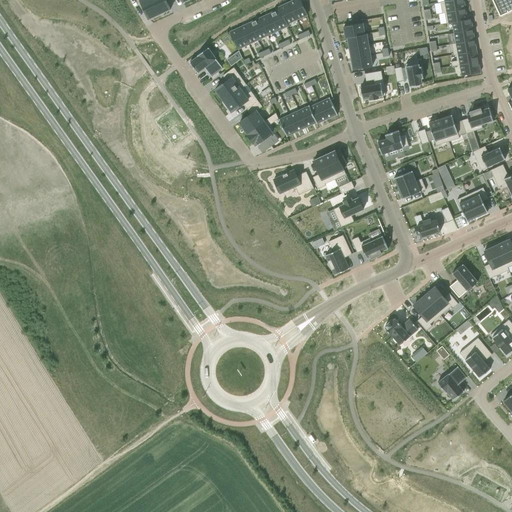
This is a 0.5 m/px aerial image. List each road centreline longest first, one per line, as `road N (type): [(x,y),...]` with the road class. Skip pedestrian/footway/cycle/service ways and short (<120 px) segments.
road 1 (secondary): [(230,340),(0,22)]
road 2 (secondary): [(0,48),(211,355)]
road 3 (residential): [(355,131),(301,156),(252,165),(152,29),(214,0)]
road 4 (track): [(196,401),(41,511)]
road 5 (secondary): [(364,511),(322,471),(267,390)]
road 6 (residential): [(355,131),(410,266)]
road 7 (residential): [(490,87),(355,131)]
road 8 (secondary): [(248,404),(337,511)]
road 9 (residential): [(312,0),(355,131)]
